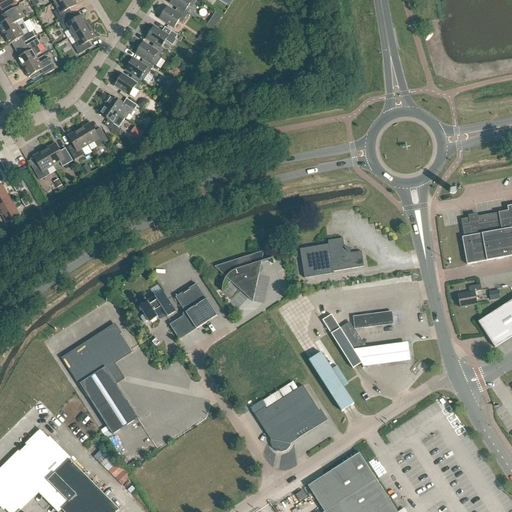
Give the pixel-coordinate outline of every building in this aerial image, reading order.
[(0,0),(0,10),(2,13),(5,11),(16,4),(13,0),(0,0)] [(76,6),(72,0),(60,0),(54,4),(58,10),(54,13),(59,23),(72,15),(69,10),(76,6)] [(197,0),(171,0),(170,3),(178,8),(185,12),(189,6),(193,8),(197,0)] [(0,24),(0,29),(3,36),(18,27),(16,23),(22,20),(25,18),(21,13),(18,7),(7,14),(0,17),(0,18),(3,23),(0,24)] [(182,24),(188,15),(185,12),(178,8),(174,13),(167,8),(159,19),(174,28),(179,21),(182,24)] [(211,30),(220,16),(213,12),(204,25),(211,30)] [(75,20),(72,15),(59,23),(65,32),(69,30),(73,37),(89,27),(82,16),(75,20)] [(16,23),(18,27),(3,36),(9,45),(21,38),(24,43),(36,37),(32,32),(30,33),(22,20),(16,23)] [(95,39),(89,27),(73,37),(77,43),(73,46),(79,55),(91,48),(88,43),(95,39)] [(161,48),(166,41),(169,43),(175,34),(165,28),(162,33),(154,28),(146,39),(154,44),(161,48)] [(41,53),(37,47),(40,45),(37,40),(26,46),(29,52),(17,59),(23,68),(38,60),(36,56),(41,53)] [(151,64),(155,57),(159,59),(165,50),(161,48),(154,44),(151,49),(143,44),(136,54),(144,60),(151,64)] [(48,59),(40,63),(38,60),(23,68),(28,78),(41,71),(44,76),(55,70),(48,59)] [(140,80),(145,73),(148,75),(154,66),(151,64),(144,60),(140,65),(133,59),(125,70),(133,75),(140,80)] [(184,73),(188,68),(183,64),(179,70),(184,73)] [(129,96),(134,89),(137,91),(143,82),(140,80),(133,75),(130,81),(122,75),(115,86),(129,96)] [(127,99),(123,104),(111,96),(105,106),(120,116),(123,111),(131,116),(137,106),(127,99)] [(142,109),(147,102),(142,98),(137,106),(142,109)] [(114,125),(120,116),(105,106),(99,115),(111,123),(107,128),(118,135),(122,130),(114,125)] [(97,147),(108,141),(100,129),(95,132),(90,124),(79,131),(88,146),(94,142),(97,147)] [(139,141),(144,133),(135,127),(130,135),(139,141)] [(82,150),(88,146),(79,131),(68,137),(73,145),(67,148),(75,161),(85,155),(82,150)] [(63,168),(73,162),(66,149),(60,152),(55,144),(44,151),(53,166),(60,163),(63,168)] [(42,173),(53,166),(44,151),(33,157),(38,165),(32,168),(40,181),(45,178),(42,173)] [(57,189),(62,186),(58,180),(53,183),(57,189)] [(16,192),(20,190),(16,183),(12,185),(16,192)] [(0,207),(11,201),(6,193),(0,197),(0,207)] [(25,208),(29,206),(25,198),(21,201),(25,208)] [(16,209),(11,201),(0,207),(0,213),(2,217),(16,209)] [(511,256),(511,206),(507,207),(508,212),(461,220),(464,238),(462,238),(467,265),(511,256)] [(20,217),(16,209),(2,217),(7,225),(20,217)] [(364,267),(361,252),(351,254),(350,252),(351,250),(348,248),(346,250),(344,249),(343,239),(328,241),(328,245),(300,250),(304,279),(334,274),(333,272),(364,267)] [(253,302),(264,252),(214,268),(253,302)] [(217,316),(196,284),(176,297),(184,310),(183,317),(170,324),(180,339),(217,316)] [(457,294),(460,307),(477,304),(475,291),(482,290),(481,285),(469,287),(470,292),(457,294)] [(490,301),(500,299),(499,291),(489,293),(490,301)] [(175,312),(163,294),(140,308),(151,324),(165,314),(167,317),(175,312)] [(495,348),(511,337),(511,300),(478,323),(495,348)] [(331,315),(322,321),(352,369),(360,364),(363,369),(369,366),(367,360),(362,353),(364,349),(365,347),(350,323),(340,329),(331,315)] [(372,316),(362,317),(364,329),(373,327),(372,316)] [(114,327),(64,359),(80,385),(107,427),(101,431),(105,437),(111,433),(113,436),(138,419),(115,383),(118,381),(119,375),(112,365),(131,352),(114,327)] [(406,343),(355,350),(363,366),(409,362),(406,343)] [(348,384),(337,367),(332,370),(321,353),(309,361),(341,412),(354,404),(343,387),(348,384)] [(266,410),(257,416),(272,439),(270,440),(270,443),(272,448),(276,452),(282,453),(286,451),(290,447),(291,444),(290,442),(324,420),(303,386),(297,390),(293,383),(262,403),(266,410)] [(63,511),(116,511),(119,510),(40,432),(0,471),(0,504),(7,511),(18,511),(40,489),(63,511)] [(396,511),(366,464),(359,454),(326,475),(343,502),(326,511),(396,511)] [(113,463),(106,470),(119,484),(127,477),(113,463)] [(295,495),(299,501),(306,497),(302,492),(295,495)]
